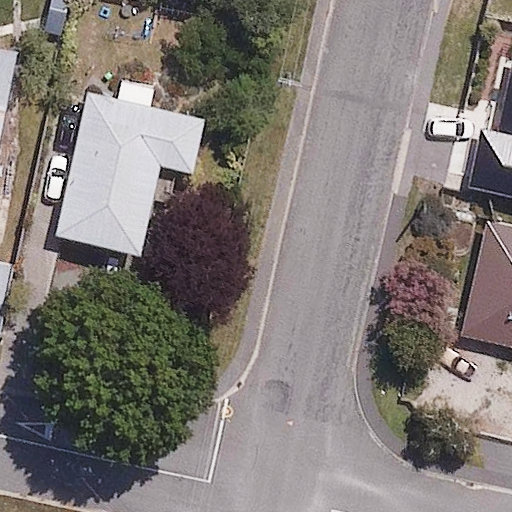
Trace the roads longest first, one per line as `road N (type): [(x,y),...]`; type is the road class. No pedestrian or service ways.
road 1 (residential): [(381,0),(274,496)]
road 2 (residential): [(274,496),(0,437)]
